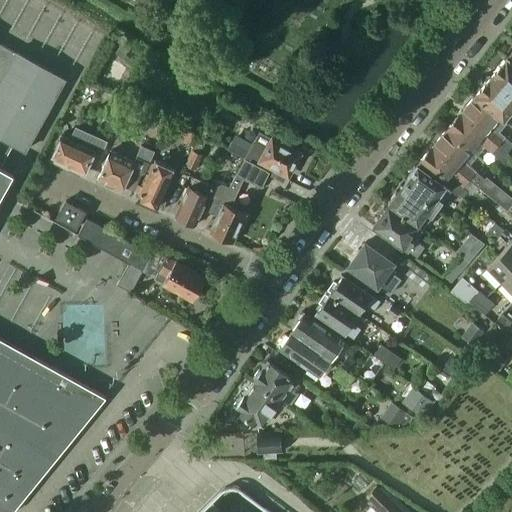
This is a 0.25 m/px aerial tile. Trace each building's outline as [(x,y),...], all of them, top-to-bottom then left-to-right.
[(12,511),(105,398),(0,339),(0,166),(12,145),(25,152),(64,80),(0,44),(0,511),(12,511)] [(511,64),(505,58),(488,77),(511,97),(511,64)] [(131,72),(112,61),(100,83),(119,93),(131,72)] [(511,97),(488,77),(472,96),(474,98),(502,120),(511,109),(511,110),(511,97)] [(125,101),(115,97),(107,112),(118,116),(125,101)] [(505,123),(502,120),(474,98),(460,114),(505,153),(511,145),(497,132),(505,123)] [(137,117),(158,128),(163,117),(142,107),(137,117)] [(505,153),(460,114),(445,131),(470,151),(477,142),(503,164),(509,157),(505,153)] [(184,142),(192,146),(198,135),(189,131),(184,142)] [(226,149),(243,158),(247,160),(249,156),(288,176),(300,153),(258,131),(248,149),(230,140),(226,149)] [(470,151),(445,131),(431,148),(468,179),(475,171),(462,161),(470,151)] [(61,136),(50,159),(50,160),(83,175),(94,151),(61,136)] [(110,151),(96,180),(96,181),(120,192),(122,187),(132,192),(141,173),(144,174),(154,152),(140,145),(133,162),(110,151)] [(468,179),(431,148),(417,165),(442,183),(448,176),(461,187),(468,179)] [(191,150),(185,164),(185,165),(196,170),(202,155),(191,150)] [(269,172),(247,160),(243,158),(228,186),(213,214),(212,214),(215,216),(208,232),(233,243),(247,214),(234,208),(236,202),(231,200),(243,179),(262,187),(269,172)] [(154,160),(136,198),(136,199),(156,208),(174,168),(165,164),(164,165),(154,160)] [(450,189),(442,183),(417,165),(416,164),(415,166),(413,166),(406,176),(407,177),(402,185),(436,209),(450,189)] [(213,214),(228,186),(213,179),(210,185),(193,178),(189,187),(187,186),(173,216),(194,226),(202,209),(213,214)] [(436,209),(402,185),(396,193),(395,193),(388,203),(387,205),(417,226),(426,214),(430,217),(436,209)] [(511,201),(511,198),(496,186),(489,195),(506,209),(511,201)] [(66,202),(56,219),(76,230),(85,213),(66,202)] [(408,239),(417,226),(387,205),(386,207),(381,209),(378,213),(379,217),(372,226),(415,257),(423,247),(413,240),(412,242),(408,239)] [(151,255),(86,219),(77,236),(127,265),(116,286),(130,293),(151,255)] [(493,242),(503,232),(494,224),(485,234),(493,242)] [(500,281),(511,270),(511,242),(486,266),(500,281)] [(364,243),(348,265),(389,294),(400,279),(387,270),(392,263),(364,243)] [(451,283),(469,262),(460,255),(442,276),(451,283)] [(165,257),(158,270),(167,275),(162,284),(191,300),(203,279),(165,257)] [(413,264),(405,274),(427,291),(434,281),(413,264)] [(511,293),(511,270),(500,281),(511,293)] [(332,283),(326,292),(357,314),(364,304),(372,310),(379,300),(342,274),(335,283),(332,283)] [(469,302),(479,291),(462,277),(451,290),(467,304),(469,302)] [(477,309),(487,297),(479,291),(469,302),(477,309)] [(351,322),(357,314),(326,292),(319,301),(321,304),(315,312),(353,338),(360,328),(351,322)] [(494,304),(487,297),(477,309),(484,316),(494,304)] [(391,304),(386,311),(395,317),(400,310),(391,304)] [(303,313),(290,332),(330,360),(338,349),(327,342),(333,334),(303,313)] [(511,328),(511,322),(502,314),(497,319),(511,331),(511,328)] [(473,324),(463,337),(474,345),(484,332),(473,324)] [(330,360),(290,332),(286,337),(282,339),(279,343),(279,348),(277,350),(307,371),(313,363),(323,370),(330,360)] [(401,359),(381,345),(373,356),(393,370),(401,359)] [(506,362),(492,351),(486,358),(501,369),(506,362)] [(347,358),(340,367),(355,377),(361,367),(347,358)] [(254,380),(252,382),(279,401),(287,407),(296,393),(292,391),(297,383),(267,361),(260,371),(258,369),(251,378),(254,380)] [(355,377),(340,367),(334,376),(349,386),(355,377)] [(279,401),(252,382),(233,409),(234,412),(238,415),(235,418),(237,423),(244,428),(248,427),(251,424),(256,427),(261,426),(279,401)] [(391,401),(380,417),(394,427),(405,411),(391,401)] [(301,424),(296,431),(322,430),(299,413),(294,419),(301,424)] [(358,418),(350,430),(367,430),(370,425),(358,418)] [(280,433),(256,433),(257,453),(263,453),(263,459),(275,459),(274,452),(280,452),(280,443),(280,433)] [(398,511),(374,487),(367,495),(383,511),(398,511)]
